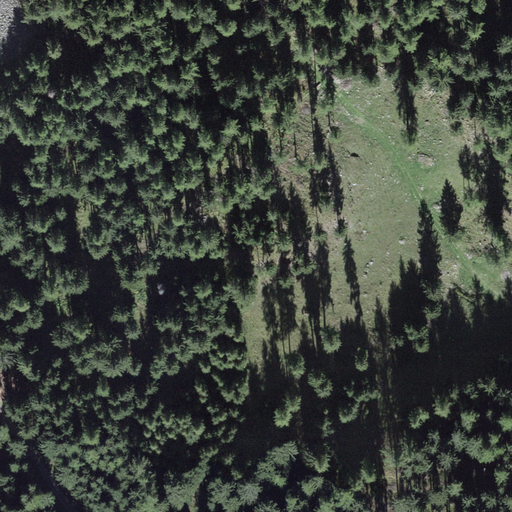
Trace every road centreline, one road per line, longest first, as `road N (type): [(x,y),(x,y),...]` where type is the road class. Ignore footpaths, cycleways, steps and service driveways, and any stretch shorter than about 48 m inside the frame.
road 1 (track): [(257,0),(462,252),(511,301)]
road 2 (track): [(0,415),(86,511)]
